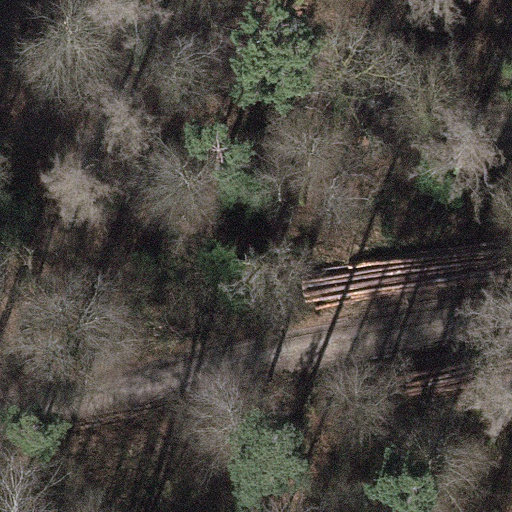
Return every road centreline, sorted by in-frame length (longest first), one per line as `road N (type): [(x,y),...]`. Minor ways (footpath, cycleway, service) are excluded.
road 1 (track): [(0,418),(60,398),(511,312)]
road 2 (track): [(511,123),(72,0)]
